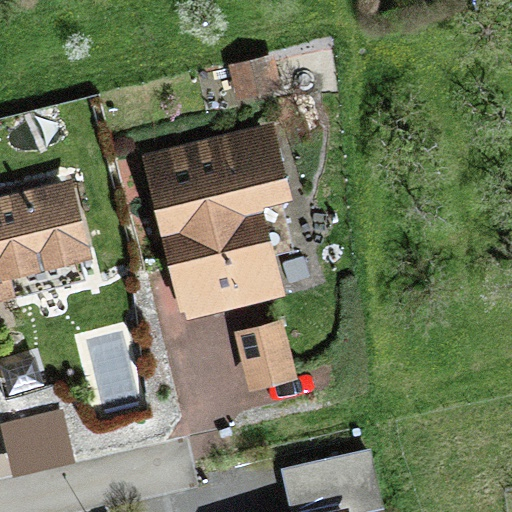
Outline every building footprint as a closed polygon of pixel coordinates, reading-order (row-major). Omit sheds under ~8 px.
[(280,89),(272,52),(227,61),(234,98),(280,89)] [(141,152),(182,318),(284,293),(262,201),(291,194),(273,120),(141,152)] [(71,175),(0,192),(0,295),(14,292),(10,273),(91,252),(71,175)] [(234,328),(248,386),(296,375),(282,316),(234,328)] [(73,460),(62,409),(0,422),(0,431),(9,474),(73,460)] [(290,511),(353,511),(383,506),(369,445),(280,465),(290,511)]
